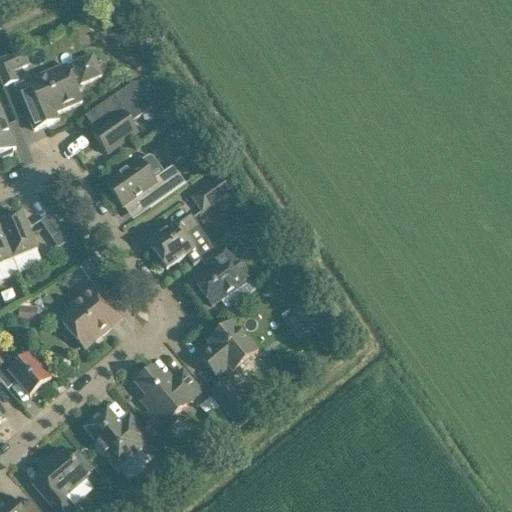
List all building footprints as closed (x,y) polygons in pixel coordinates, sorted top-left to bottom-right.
[(0,80),(4,90),(18,83),(14,75),(30,68),(23,53),(0,63),(0,80)] [(102,78),(94,56),(72,65),(75,72),(70,75),(67,68),(17,89),(27,114),(35,133),(60,122),(57,115),(83,104),(74,82),(78,80),(81,87),(102,78)] [(134,85),(113,100),(93,114),(103,128),(93,136),(108,157),(139,135),(132,125),(152,111),(134,85)] [(0,158),(4,161),(13,157),(14,152),(16,151),(9,132),(0,112),(0,158)] [(163,173),(154,160),(153,159),(152,158),(149,158),(148,158),(140,164),(124,176),(107,187),(124,211),(142,198),(151,210),(167,199),(179,190),(166,172),(163,173)] [(211,209),(234,193),(223,178),(192,200),(203,215),(211,209)] [(0,230),(14,263),(19,261),(38,253),(22,216),(0,225),(0,230)] [(161,264),(165,262),(168,262),(172,269),(188,258),(193,266),(215,251),(199,230),(200,229),(192,217),(179,226),(178,225),(168,233),(151,244),(151,249),(161,264)] [(0,268),(14,263),(0,230),(0,268)] [(62,234),(52,241),(59,250),(69,243),(62,234)] [(212,309),(229,297),(251,282),(226,246),(220,250),(203,261),(211,273),(195,284),(212,309)] [(85,352),(123,321),(96,289),(80,301),(70,309),(75,316),(63,326),(72,337),(85,352)] [(308,334),(324,322),(309,301),(291,313),(308,334)] [(234,376),(258,355),(232,324),(208,345),(212,350),(200,360),(212,375),(218,381),(230,371),(234,376)] [(0,370),(3,368),(30,399),(52,381),(30,355),(14,369),(10,364),(12,362),(0,348),(0,370)] [(164,428),(168,433),(180,423),(175,418),(187,408),(185,405),(189,402),(190,403),(201,394),(197,389),(184,373),(174,381),(168,386),(164,381),(155,371),(151,375),(148,375),(141,381),(140,384),(137,387),(148,400),(143,404),(156,420),(163,428),(164,428)] [(247,411),(224,384),(210,396),(239,430),(268,406),(262,398),(247,411)] [(0,425),(8,418),(0,408),(0,425)] [(102,417),(85,431),(96,445),(94,447),(98,455),(105,460),(107,458),(119,472),(121,470),(127,477),(138,472),(146,461),(139,454),(142,452),(140,450),(150,441),(144,434),(131,418),(121,427),(108,412),(102,417)] [(45,479),(34,488),(47,504),(54,511),(74,511),(65,501),(88,481),(86,479),(94,471),(79,453),(70,461),(62,451),(38,471),(45,479)] [(28,511),(41,511),(34,500),(25,506),(28,511)] [(19,511),(10,501),(2,509),(0,511),(19,511)]
